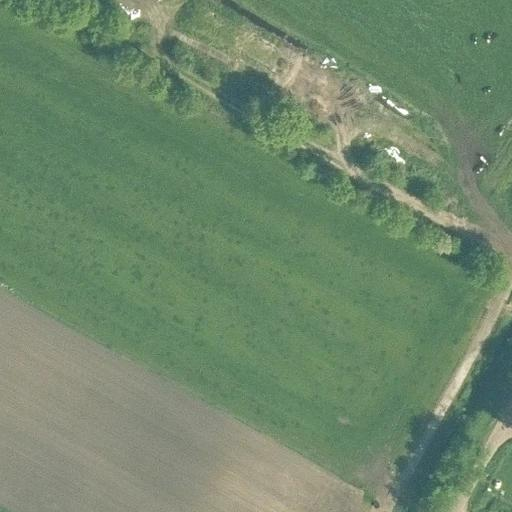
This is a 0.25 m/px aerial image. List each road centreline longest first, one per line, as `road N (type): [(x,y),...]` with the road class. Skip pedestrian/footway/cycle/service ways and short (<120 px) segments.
road 1 (track): [(511,283),(385,511)]
road 2 (track): [(511,255),(321,153)]
